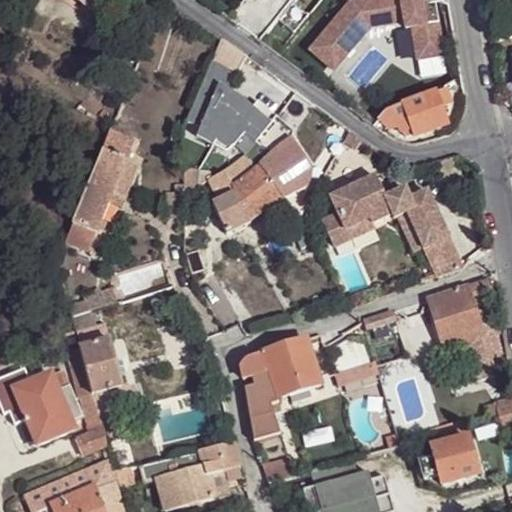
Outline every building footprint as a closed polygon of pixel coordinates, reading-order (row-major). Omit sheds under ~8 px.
[(245,0),(226,22),(256,45),(276,22),(291,5),(294,0),(245,0)] [(309,50),(333,71),(366,31),(402,24),(404,31),(411,30),(417,61),(444,57),(434,6),(420,9),(418,0),(369,0),(348,4),(309,50)] [(291,5),(276,22),(291,35),(306,18),(291,5)] [(235,79),(211,64),(185,125),(198,131),(215,139),(237,105),(224,98),(227,93),(235,79)] [(114,91),(126,96),(135,75),(123,70),(114,91)] [(441,91),(434,94),(439,106),(446,104),(441,91)] [(227,93),(224,98),(237,105),(247,114),(250,111),(239,101),(227,93)] [(439,106),(434,94),(434,93),(385,111),(394,123),(401,133),(411,129),(413,134),(414,137),(446,124),(439,106)] [(237,105),(215,139),(230,146),(240,156),(275,121),(256,104),(250,111),(247,114),(237,105)] [(388,127),(394,123),(385,111),(379,118),(388,127)] [(290,142),(289,143),(290,135),(275,121),(240,156),(239,157),(251,170),(255,167),(277,203),(278,203),(303,190),(297,179),(311,171),(290,142)] [(215,139),(198,131),(193,140),(209,149),(215,139)] [(109,139),(102,156),(119,163),(125,146),(109,139)] [(215,139),(209,149),(222,153),(230,146),(215,139)] [(99,162),(72,228),(93,236),(105,206),(123,165),(119,163),(102,156),(99,162)] [(213,180),(210,181),(206,183),(214,205),(208,208),(222,237),(248,225),(277,203),(255,167),(251,170),(239,157),(220,177),(213,180)] [(450,158),(434,162),(438,179),(454,174),(450,158)] [(138,171),(123,165),(105,206),(121,212),(138,171)] [(181,171),(181,192),(193,192),(193,183),(193,171),(181,171)] [(208,174),(193,171),(193,183),(204,184),(206,183),(210,181),(208,174)] [(392,216),(385,201),(375,179),(329,199),(336,214),(343,232),(368,222),(370,226),(371,225),(392,216)] [(405,193),(385,201),(392,216),(393,221),(405,217),(420,253),(432,282),(460,273),(448,241),(446,242),(427,195),(409,203),(405,193)] [(165,220),(182,220),(181,197),(165,197),(165,220)] [(373,230),(371,225),(370,226),(368,222),(343,232),(336,214),(320,221),(331,248),(373,230)] [(409,258),(420,253),(405,217),(393,221),(409,258)] [(72,228),(64,247),(85,255),(93,236),(72,228)] [(310,246),(303,233),(292,239),(300,251),(310,246)] [(494,282),(488,283),(490,296),(496,293),(495,281),(494,282)] [(488,283),(467,290),(470,302),(490,296),(488,283)] [(467,290),(429,302),(443,348),(473,340),(480,363),(499,357),(494,338),(497,337),(494,319),(482,323),(477,325),(475,318),(470,302),(467,290)] [(208,309),(223,336),(236,330),(220,302),(208,309)] [(94,328),(90,312),(69,318),(74,333),(94,328)] [(392,314),(363,323),(365,331),(394,321),(392,314)] [(88,381),(92,399),(119,389),(122,389),(105,325),(94,328),(74,333),(79,350),(88,381)] [(244,375),(244,378),(269,370),(278,398),(320,385),(315,367),(310,352),(306,341),(249,360),(247,362),(245,367),(244,370),(244,375)] [(310,352),(315,367),(323,364),(318,349),(310,352)] [(74,385),(88,381),(79,350),(67,354),(74,385)] [(338,389),(378,376),(374,364),(334,377),(338,389)] [(255,436),(257,443),(283,435),(277,415),(273,405),(280,403),(278,398),(269,370),(244,378),(245,382),(253,379),(256,387),(246,390),(255,436)] [(14,392),(29,386),(23,371),(0,380),(0,411),(3,417),(8,415),(14,428),(26,422),(14,392)] [(61,372),(50,377),(56,391),(68,387),(61,372)] [(50,377),(29,386),(14,392),(26,422),(36,446),(73,430),(69,423),(56,391),(50,377)] [(87,426),(99,422),(95,407),(92,399),(88,381),(74,385),(87,426)] [(68,387),(56,391),(69,423),(82,418),(69,385),(68,387)] [(92,399),(95,407),(121,398),(119,389),(92,399)] [(511,414),(511,398),(487,405),(491,421),(502,418),(511,414)] [(273,405),(277,415),(283,413),(280,403),(273,405)] [(159,432),(208,421),(205,406),(156,417),(159,432)] [(511,432),(511,414),(502,418),(506,434),(511,432)] [(434,436),(465,428),(462,420),(432,429),(434,436)] [(480,475),(470,438),(468,439),(465,428),(434,436),(432,437),(437,457),(443,473),(445,484),(480,475)] [(103,435),(106,445),(128,439),(125,429),(103,435)] [(79,456),(107,448),(106,445),(103,435),(102,431),(74,439),(79,456)] [(388,449),(400,446),(397,435),(385,438),(388,449)] [(137,468),(128,439),(106,445),(107,448),(112,466),(114,474),(128,470),(137,468)] [(224,473),(240,469),(233,444),(137,468),(141,484),(154,480),(162,511),(172,511),(212,502),(206,478),(224,473)] [(264,464),(270,482),(273,493),(280,491),(276,480),(295,475),(290,456),(264,464)] [(426,478),(443,473),(437,457),(422,461),(426,478)] [(325,466),(310,471),(314,486),(321,511),(324,511),(389,493),(384,475),(370,479),(367,471),(356,474),(352,459),(340,463),(325,466)] [(132,485),(128,470),(114,474),(117,483),(119,489),(132,485)] [(231,497),(224,473),(206,478),(212,502),(231,497)] [(105,511),(124,511),(119,489),(117,483),(97,492),(105,511)] [(321,511),(314,486),(303,489),(309,511),(321,511)] [(105,511),(97,492),(95,490),(53,507),(55,511),(105,511)] [(394,511),(389,493),(324,511),(394,511)]
